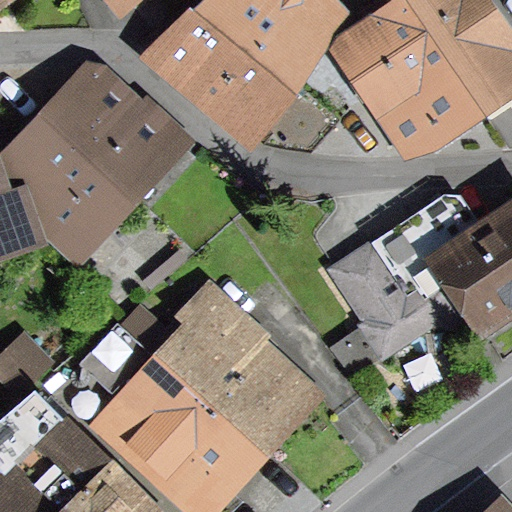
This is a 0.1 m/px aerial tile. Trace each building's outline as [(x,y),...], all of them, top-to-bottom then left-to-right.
[(344,11),(333,0),(223,0),(210,12),(290,79),(344,11)] [(438,46),(478,106),(511,81),(511,55),(474,0),(395,0),(400,6),(426,54),(438,46)] [(340,47),(409,151),(478,106),(438,46),(426,54),(400,6),(340,47)] [(187,94),(242,138),(290,79),(210,12),(197,25),(192,20),(157,54),(195,85),(187,94)] [(180,142),(107,76),(92,74),(77,89),(70,83),(49,105),(55,112),(44,123),(74,151),(79,145),(131,194),(180,142)] [(44,224),(76,254),(131,194),(79,145),(74,151),(44,123),(23,145),(0,157),(0,189),(16,205),(16,206),(28,238),(44,224)] [(0,248),(28,238),(16,206),(16,205),(0,189),(0,248)] [(383,353),(463,301),(482,331),(511,310),(511,211),(480,233),(458,201),(445,200),(337,272),(371,323),(366,327),(383,353)] [(178,310),(207,270),(175,247),(146,287),(178,310)] [(309,388),(206,291),(148,352),(260,443),(309,388)] [(160,476),(199,510),(260,443),(148,352),(117,325),(81,363),(112,393),(124,380),(137,393),(101,433),(153,483),(160,476)] [(26,342),(0,367),(0,373),(19,393),(48,364),(26,342)] [(0,511),(74,511),(115,472),(35,392),(0,423),(0,511)] [(154,511),(115,472),(74,511),(154,511)]
